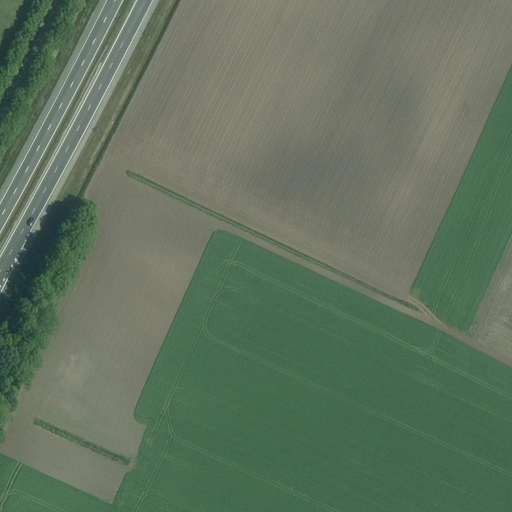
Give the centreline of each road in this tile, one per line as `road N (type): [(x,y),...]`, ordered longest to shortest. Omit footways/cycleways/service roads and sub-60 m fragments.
road 1 (motorway): [(0,270),(145,0)]
road 2 (motorway): [(114,0),(0,217)]
